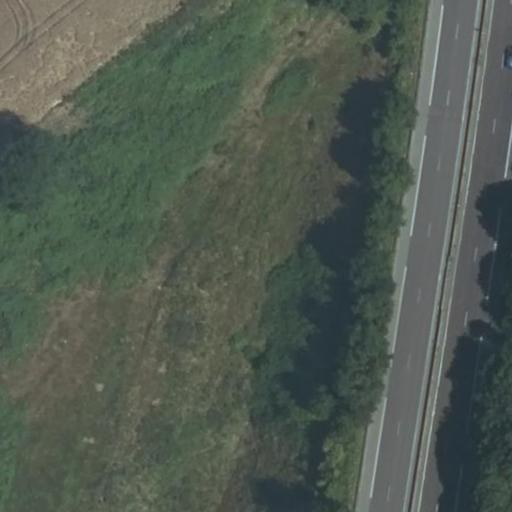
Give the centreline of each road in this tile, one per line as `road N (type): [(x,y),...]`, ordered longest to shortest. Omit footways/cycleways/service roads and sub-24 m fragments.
road 1 (trunk): [(458,0),(384,511)]
road 2 (trunk): [(433,511),(507,0)]
